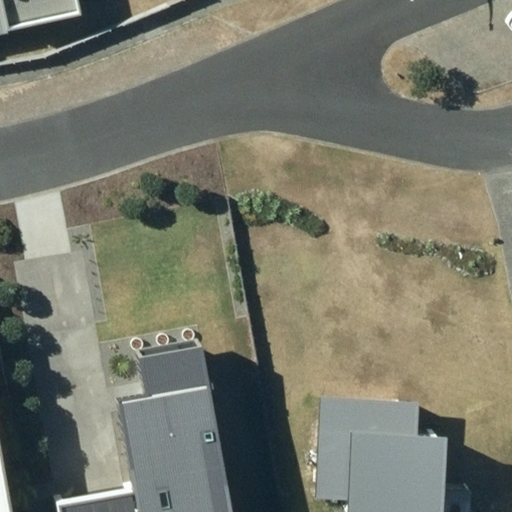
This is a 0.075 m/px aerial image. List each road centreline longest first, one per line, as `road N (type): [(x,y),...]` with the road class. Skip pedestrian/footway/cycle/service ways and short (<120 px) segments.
road 1 (residential): [(238,95),(0,162)]
road 2 (residential): [(238,95),(420,0)]
road 3 (residential): [(511,129),(476,135),(342,111)]
